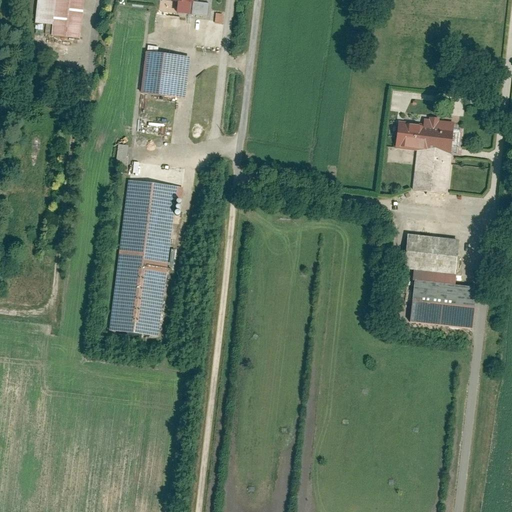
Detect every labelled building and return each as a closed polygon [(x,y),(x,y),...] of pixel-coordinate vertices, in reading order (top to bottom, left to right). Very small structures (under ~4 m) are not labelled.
[(58,33),(77,36),(82,0),(42,0),(39,23),(59,26),(58,33)] [(161,0),(162,2),(177,4),(176,14),(189,15),(190,6),(192,6),(192,0),(161,0)] [(145,54),(140,94),(184,99),(189,59),(145,54)] [(413,191),(446,194),(454,123),(423,120),(423,125),(398,122),(395,149),(417,151),(413,191)] [(116,164),(126,166),(129,146),(119,145),(116,164)] [(124,183),(105,331),(152,337),(169,205),(179,207),(181,191),(124,183)] [(458,241),(407,235),(403,270),(413,271),(454,275),(458,241)] [(456,276),(454,275),(413,271),(412,281),(414,282),(409,324),(473,330),(477,288),(455,286),(456,276)]
